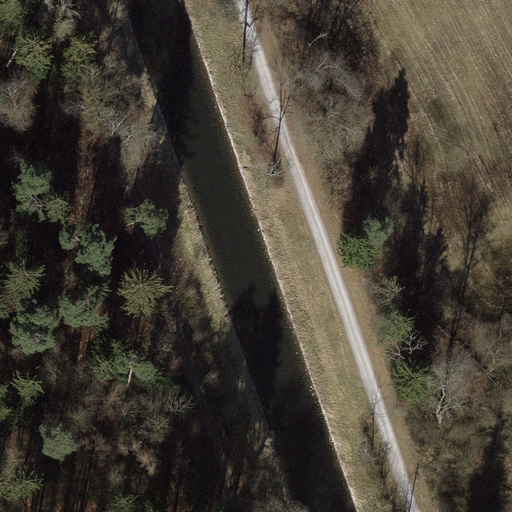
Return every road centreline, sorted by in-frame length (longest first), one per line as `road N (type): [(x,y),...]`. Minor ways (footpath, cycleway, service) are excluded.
road 1 (track): [(65,0),(240,511)]
road 2 (track): [(238,0),(408,511)]
